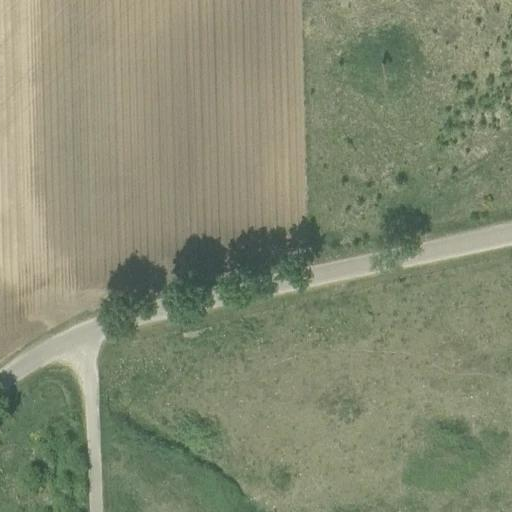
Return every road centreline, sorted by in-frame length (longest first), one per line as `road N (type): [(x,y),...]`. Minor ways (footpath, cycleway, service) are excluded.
road 1 (unclassified): [(82,335),(511,232)]
road 2 (unclassified): [(95,511),(93,390),(82,335)]
